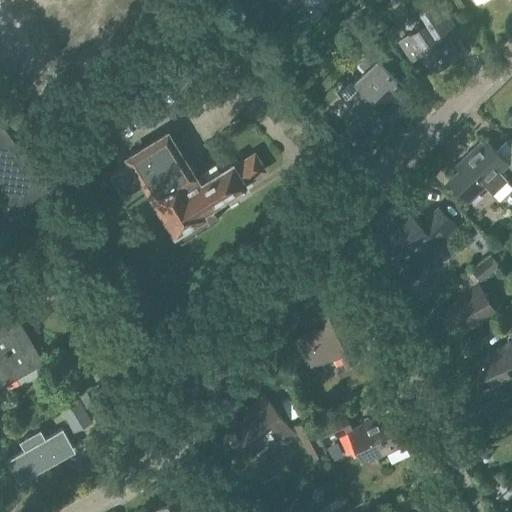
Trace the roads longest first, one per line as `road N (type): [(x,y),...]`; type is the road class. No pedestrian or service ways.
road 1 (unclassified): [(79,511),(116,491),(203,411),(341,218)]
road 2 (unknown): [(152,123),(202,93),(256,103),(291,137),(341,218)]
road 3 (unclassified): [(341,218),(511,57)]
road 4 (residential): [(435,422),(341,218)]
